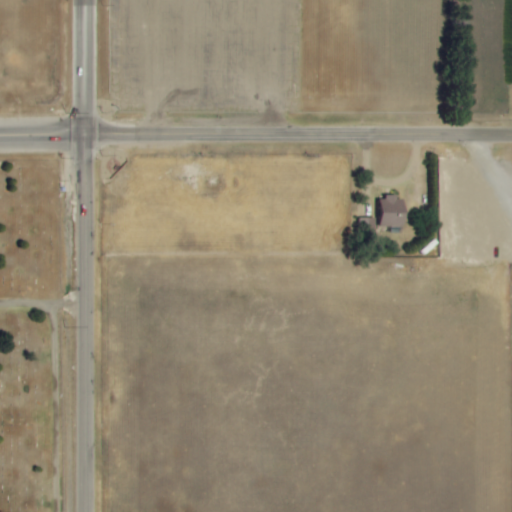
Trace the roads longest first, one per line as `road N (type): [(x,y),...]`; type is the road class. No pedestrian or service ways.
road 1 (secondary): [(0,136),(511,137)]
road 2 (tertiary): [(85,511),(85,0)]
